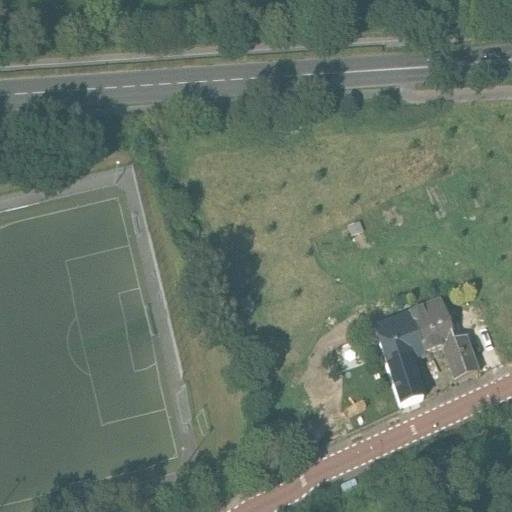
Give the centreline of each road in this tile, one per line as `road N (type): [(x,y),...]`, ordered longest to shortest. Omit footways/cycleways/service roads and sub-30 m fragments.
road 1 (primary): [(0,116),(378,95)]
road 2 (residential): [(511,408),(284,511)]
road 3 (primary): [(511,76),(411,84),(378,95)]
road 4 (primary): [(378,95),(511,97)]
